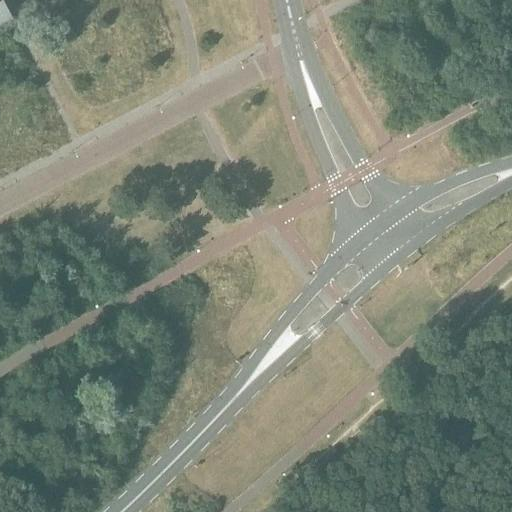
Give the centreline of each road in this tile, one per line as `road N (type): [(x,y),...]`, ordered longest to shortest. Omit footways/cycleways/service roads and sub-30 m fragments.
road 1 (residential): [(300,52),(0,205)]
road 2 (secondary): [(362,238),(278,329),(199,434)]
road 3 (secondary): [(199,434),(216,427),(384,269)]
road 4 (tertiary): [(313,97),(307,112),(362,238)]
road 5 (tertiary): [(398,211),(328,103),(313,97)]
road 6 (secondary): [(511,162),(398,211)]
